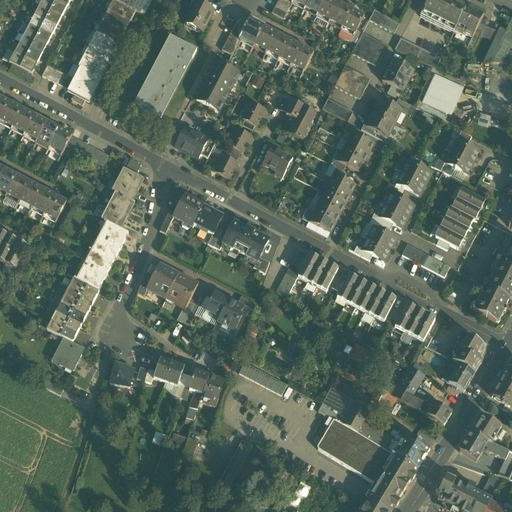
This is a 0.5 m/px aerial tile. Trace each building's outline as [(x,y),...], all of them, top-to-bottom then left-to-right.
[(65,10),(45,0),(42,0),(38,8),(60,20),(65,10)] [(70,1),(67,0),(45,0),(65,10),(70,1)] [(116,0),(115,3),(135,13),(137,14),(143,0),(116,0)] [(291,4),(283,0),(278,0),(276,3),(288,10),(291,4)] [(309,0),(293,0),(292,3),(305,9),(309,0)] [(325,0),(309,0),(305,9),(317,16),(325,0)] [(339,5),(330,0),(325,0),(317,16),(330,22),(339,5)] [(465,9),(446,0),(428,0),(420,18),(453,34),(454,32),(465,9)] [(212,11),(194,2),(183,24),(200,34),(212,11)] [(135,13),(115,3),(109,14),(129,24),(135,13)] [(288,10),(276,3),(274,9),(285,15),(288,10)] [(339,5),(330,22),(342,29),(351,11),(339,5)] [(60,20),(38,8),(34,18),(56,29),(60,20)] [(285,15),(274,9),(271,14),(283,20),(285,15)] [(478,15),(465,9),(454,32),(471,40),(472,40),(478,27),(483,17),(478,15)] [(364,18),(351,11),(342,29),(355,35),(364,18)] [(379,15),(374,12),(369,22),(374,25),(379,15)] [(129,24),(109,14),(104,25),(123,35),(129,24)] [(384,18),(379,15),(374,25),(379,28),(384,18)] [(56,29),(34,18),(29,27),(51,38),(56,29)] [(384,18),(379,28),(384,30),(389,20),(384,18)] [(249,25),(238,19),(235,25),(246,30),(249,25)] [(511,56),(505,56),(511,40),(511,19),(506,33),(499,30),(496,36),(492,45),(483,65),(511,65),(511,56)] [(389,20),(384,30),(388,33),(394,23),(389,20)] [(263,29),(250,22),(249,25),(246,30),(243,36),(241,40),(254,47),(263,29)] [(394,23),(388,33),(394,36),(399,25),(394,23)] [(123,35),(104,25),(98,36),(117,46),(123,35)] [(246,30),(235,25),(232,30),(243,36),(246,30)] [(51,38),(29,27),(24,36),(46,48),(51,38)] [(478,27),(472,40),(471,40),(467,48),(473,51),(479,39),(483,30),(478,27)] [(276,35),(263,29),(254,47),(266,53),(276,35)] [(243,36),(232,30),(230,35),(240,41),(241,40),(243,36)] [(496,36),(483,30),(479,39),(492,45),(496,36)] [(240,41),(230,35),(227,41),(237,46),(240,41)] [(288,41),(276,35),(266,53),(279,60),(288,41)] [(367,38),(362,35),(356,45),(362,48),(367,38)] [(46,48),(24,36),(19,46),(41,57),(46,48)] [(117,46),(98,36),(92,48),(112,58),(117,46)] [(372,40),(367,38),(362,48),(367,51),(372,40)] [(196,51),(172,39),(133,113),(157,126),(196,51)] [(377,43),(372,40),(367,51),(371,53),(377,43)] [(440,61),(400,40),(394,52),(417,63),(435,71),(440,61)] [(237,46),(227,41),(224,46),(235,51),(237,46)] [(301,48),(288,41),(279,60),(291,66),(301,48)] [(377,43),(371,53),(376,56),(382,46),(377,43)] [(362,48),(356,45),(351,56),(356,58),(362,48)] [(41,57),(19,46),(14,55),(36,66),(41,57)] [(235,51),(224,46),(221,51),(232,57),(235,51)] [(382,46),(376,56),(382,59),(387,48),(382,46)] [(92,48),(86,59),(106,69),(112,58),(92,48)] [(313,54),(301,48),(291,66),(304,72),(313,54)] [(362,48),(356,58),(361,61),(367,51),(362,48)] [(367,51),(361,61),(366,63),(371,53),(367,51)] [(371,53),(366,63),(371,66),(376,56),(371,53)] [(36,66),(14,55),(9,64),(28,74),(31,76),(36,66)] [(376,56),(371,66),(376,69),(382,59),(376,56)] [(76,68),(77,69),(79,70),(100,80),(106,69),(86,59),(83,57),(82,57),(76,68)] [(417,63),(406,57),(402,66),(412,72),(417,63)] [(402,66),(393,62),(387,73),(407,83),(413,72),(412,72),(402,66)] [(238,74),(216,63),(214,67),(215,70),(213,74),(233,84),(238,74)] [(28,74),(12,66),(9,72),(25,80),(28,74)] [(53,71),(47,68),(41,79),(47,82),(53,71)] [(350,71),(345,68),(339,78),(345,81),(350,71)] [(100,80),(79,70),(73,81),(74,82),(68,93),(67,94),(87,104),(100,80)] [(53,71),(47,82),(52,85),(58,74),(53,71)] [(350,71),(345,81),(349,83),(355,73),(350,71)] [(355,73),(349,83),(354,86),(360,76),(355,73)] [(407,83),(387,73),(382,84),(402,94),(407,83)] [(58,74),(52,85),(58,87),(63,77),(58,74)] [(233,84),(213,74),(211,78),(208,78),(206,83),(228,94),(233,84)] [(360,76),(354,86),(359,89),(365,78),(360,76)] [(63,77),(58,87),(63,90),(69,79),(63,77)] [(256,78),(252,86),(261,90),(264,81),(256,78)] [(345,81),(339,78),(334,88),(339,91),(345,81)] [(370,81),(365,78),(359,89),(364,91),(370,81)] [(435,78),(423,106),(445,116),(458,88),(435,78)] [(69,79),(63,90),(68,93),(74,82),(73,81),(69,79)] [(345,81),(339,91),(344,94),(349,83),(345,81)] [(228,94),(206,83),(204,87),(204,89),(205,89),(203,93),(223,104),(228,94)] [(349,83),(344,94),(349,96),(354,86),(349,83)] [(354,86),(349,96),(354,99),(359,89),(354,86)] [(359,89),(354,99),(359,102),(364,91),(359,89)] [(223,104),(203,93),(201,97),(200,97),(198,98),(196,103),(217,114),(223,104)] [(84,103),(73,98),(71,103),(81,109),(84,103)] [(107,100),(102,98),(99,105),(103,107),(107,100)] [(0,121),(9,105),(0,100),(0,121)] [(292,106),(282,100),(276,111),(286,116),(292,106)] [(299,107),(298,110),(305,114),(307,111),(309,112),(312,106),(302,101),(299,107)] [(333,104),(327,101),(322,111),(327,114),(333,104)] [(410,108),(398,101),(394,109),(401,112),(401,113),(406,116),(410,108)] [(394,109),(381,102),(375,114),(395,125),(401,113),(401,112),(394,109)] [(299,107),(293,103),(292,106),(286,116),(286,118),(290,120),(288,124),(300,130),(303,123),(310,127),(316,115),(309,112),(307,111),(305,114),(298,110),(299,107)] [(265,112),(250,104),(245,114),(248,115),(244,122),(255,127),(257,128),(265,112)] [(337,106),(333,104),(327,114),(332,117),(337,106)] [(21,111),(9,105),(0,121),(0,124),(12,130),(21,111)] [(342,109),(337,106),(332,117),(337,119),(342,109)] [(342,109),(337,119),(342,122),(347,111),(342,109)] [(34,118),(21,111),(12,130),(24,136),(34,118)] [(352,114),(347,111),(342,122),(347,125),(352,114)] [(395,125),(375,114),(373,113),(366,127),(366,128),(374,132),(387,139),(395,125)] [(479,126),(489,128),(492,117),(482,115),(479,126)] [(47,124),(34,118),(24,136),(37,143),(47,124)] [(255,127),(244,122),(241,127),(252,133),(255,127)] [(300,130),(288,124),(283,133),(303,143),(311,128),(310,127),(303,123),(300,130)] [(47,124),(37,143),(49,149),(59,131),(47,124)] [(216,126),(207,142),(208,142),(207,145),(213,149),(223,130),(216,126)] [(374,132),(366,128),(366,127),(364,126),(361,132),(372,137),(374,132)] [(207,142),(191,134),(193,131),(189,129),(187,132),(185,130),(175,149),(198,161),(200,157),(207,145),(208,142),(207,142)] [(72,138),(59,131),(49,149),(62,156),(66,148),(71,139),(72,138)] [(251,139),(236,131),(231,141),(234,143),(230,149),(243,155),(251,139)] [(471,139),(461,133),(456,142),(467,147),(467,146),(471,139)] [(373,145),(352,134),(347,144),(368,155),(373,145)] [(71,139),(66,148),(71,151),(77,141),(71,139)] [(108,158),(77,141),(71,151),(71,152),(103,169),(108,158)] [(467,147),(456,142),(450,153),(472,165),(478,153),(472,150),(473,149),(467,146),(467,147)] [(368,155),(347,144),(342,153),(363,164),(368,155)] [(207,145),(200,157),(207,161),(213,149),(207,145)] [(292,160),(271,149),(262,166),(275,173),(277,171),(284,176),(292,160)] [(363,164),(342,153),(337,163),(345,168),(358,174),(363,164)] [(472,165),(450,153),(444,165),(455,170),(454,171),(460,174),(460,173),(466,176),(472,165)] [(237,166),(222,158),(217,167),(220,169),(217,175),(229,182),(237,166)] [(345,168),(337,163),(333,161),(330,167),(335,170),(336,169),(342,173),(345,168)] [(140,167),(130,162),(127,167),(138,172),(140,167)] [(409,164),(408,163),(402,174),(426,187),(429,180),(428,179),(430,175),(414,166),(409,164)] [(455,170),(444,165),(440,173),(450,178),(454,171),(455,170)] [(138,172),(127,167),(124,173),(134,178),(138,172)] [(335,170),(330,167),(329,169),(325,176),(331,180),(334,176),(332,175),(335,170)] [(342,173),(336,169),(335,170),(332,175),(334,176),(334,175),(342,180),(345,174),(342,173)] [(16,178),(4,171),(0,178),(0,193),(6,197),(16,178)] [(124,173),(122,172),(116,182),(137,193),(142,182),(134,178),(124,173)] [(426,187),(402,174),(396,186),(418,197),(421,192),(422,193),(426,187)] [(342,180),(334,175),(334,176),(331,180),(329,185),(350,196),(355,186),(342,180)] [(16,178),(6,197),(19,203),(29,185),(16,178)] [(137,193),(116,182),(111,193),(114,195),(131,204),(137,193)] [(29,185),(19,203),(31,210),(41,191),(29,185)] [(350,196),(329,185),(323,195),(345,206),(350,196)] [(53,198),(41,191),(31,210),(43,217),(53,198)] [(484,203),(462,191),(457,201),(479,213),(484,203)] [(131,204),(114,195),(107,208),(125,218),(127,219),(130,212),(129,211),(132,204),(131,204)] [(345,206),(323,195),(318,204),(340,215),(345,206)] [(413,208),(391,196),(385,207),(408,220),(412,213),(410,212),(413,208)] [(66,204),(53,198),(43,217),(56,223),(66,204)] [(203,208),(184,198),(175,214),(172,219),(173,219),(192,229),(193,227),(203,208)] [(479,213),(457,201),(452,211),(473,222),(472,222),(474,223),(479,213)] [(340,215),(318,204),(313,214),(335,225),(340,215)] [(408,220),(385,207),(379,218),(379,219),(393,226),(401,230),(403,225),(405,226),(408,220)] [(125,218),(107,208),(100,221),(107,225),(120,232),(123,225),(122,224),(125,218)] [(223,218),(203,208),(193,227),(212,237),(213,237),(217,230),(223,218)] [(473,222),(452,211),(451,210),(445,220),(467,232),(472,222),(473,222)] [(175,214),(170,211),(159,233),(165,236),(170,225),(173,219),(172,219),(175,214)] [(335,225),(313,214),(308,224),(309,224),(329,235),(330,235),(335,225)] [(393,226),(379,219),(379,218),(374,215),(371,221),(390,231),(393,226)] [(467,232),(445,220),(440,230),(462,241),(467,232)] [(390,231),(371,221),(368,227),(373,230),(373,229),(387,237),(390,231)] [(233,224),(224,242),(222,246),(256,264),(257,265),(260,260),(269,242),(233,224)] [(329,235),(309,224),(306,229),(326,240),(329,235)] [(107,225),(102,233),(101,233),(96,243),(97,243),(87,262),(85,261),(79,272),(74,281),(98,294),(128,236),(120,232),(107,225)] [(387,237),(373,229),(373,230),(367,240),(391,253),(394,246),(393,245),(395,241),(387,237)] [(217,230),(213,237),(212,237),(207,246),(213,249),(219,238),(222,232),(217,230)] [(462,241),(440,230),(435,240),(439,242),(449,247),(457,251),(462,241)] [(224,242),(219,238),(213,249),(219,252),(222,246),(224,242)] [(16,244),(7,239),(0,252),(0,263),(5,266),(16,244)] [(391,253),(367,240),(362,251),(361,252),(372,257),(384,263),(386,259),(387,259),(391,253)] [(449,247),(439,242),(436,247),(447,252),(449,247)] [(511,243),(508,250),(506,249),(501,260),(503,261),(499,267),(511,273),(511,243)] [(26,249),(16,244),(5,266),(15,271),(26,249)] [(412,249),(407,246),(401,257),(407,260),(412,249)] [(372,257),(361,252),(362,251),(356,248),(353,254),(369,263),(372,257)] [(418,252),(412,249),(407,260),(412,263),(418,252)] [(310,255),(299,250),(296,255),(307,261),(309,257),(310,255)] [(423,255),(418,252),(412,263),(417,265),(423,255)] [(307,261),(296,255),(293,260),(304,266),(307,261)] [(423,255),(417,265),(423,268),(428,258),(423,255)] [(319,262),(309,257),(307,261),(304,266),(301,271),(299,276),(297,279),(307,284),(319,262)] [(434,260),(428,258),(423,268),(428,271),(434,260)] [(269,264),(260,260),(257,265),(256,264),(253,270),(265,276),(269,264)] [(304,266),(293,260),(291,265),(301,271),(304,266)] [(439,263),(434,260),(428,271),(433,274),(439,263)] [(319,262),(307,284),(316,289),(328,267),(319,262)] [(444,266),(439,263),(433,274),(439,277),(444,266)] [(301,271),(291,265),(288,271),(299,276),(301,271)] [(450,269),(444,266),(439,277),(444,279),(450,269)] [(178,277),(158,267),(153,278),(147,289),(166,299),(178,277)] [(328,267),(316,289),(326,294),(329,288),(334,277),(337,272),(328,267)] [(511,273),(499,267),(496,273),(494,272),(488,283),(490,284),(487,291),(508,302),(511,303),(511,302),(511,273)] [(79,272),(71,268),(66,277),(74,281),(79,272)] [(299,276),(288,271),(285,276),(296,282),(297,279),(299,276)] [(146,274),(139,290),(137,295),(143,298),(146,293),(145,292),(147,289),(153,278),(146,274)] [(296,282),(285,276),(282,281),(293,287),(296,282)] [(178,277),(166,299),(183,308),(186,310),(189,304),(197,288),(178,277)] [(334,277),(329,288),(334,291),(340,280),(334,277)] [(339,293),(336,299),(346,304),(357,282),(348,277),(345,283),(339,293)] [(340,280),(334,291),(339,293),(345,283),(340,280)] [(98,294),(74,281),(69,290),(94,303),(98,294)] [(293,287),(282,281),(279,287),(290,292),(293,287)] [(357,282),(346,304),(355,309),(367,287),(357,282)] [(290,292),(279,287),(276,292),(287,298),(290,292)] [(367,287),(355,309),(364,314),(376,292),(367,287)] [(94,303),(69,290),(65,298),(90,311),(94,303)] [(487,291),(485,290),(482,296),(480,295),(475,306),(477,307),(473,314),(497,326),(503,314),(506,313),(504,310),(508,302),(487,291)] [(287,298),(276,292),(274,297),(285,303),(287,298)] [(376,292),(364,314),(374,319),(385,297),(376,292)] [(214,295),(204,313),(219,320),(228,302),(214,295)] [(385,297),(374,319),(383,324),(386,318),(392,308),(395,302),(385,297)] [(90,311),(65,298),(60,307),(85,320),(90,311)] [(256,306),(241,298),(238,304),(254,312),(256,306)] [(219,320),(216,325),(234,334),(241,319),(238,318),(243,310),(228,302),(219,320)] [(183,308),(176,322),(184,326),(194,306),(189,304),(186,310),(183,308)] [(194,306),(184,326),(189,329),(199,309),(194,306)] [(85,320),(60,307),(56,315),(81,328),(85,320)] [(397,324),(394,329),(404,334),(415,312),(406,307),(397,324)] [(392,308),(386,318),(392,321),(397,310),(392,308)] [(402,313),(397,310),(392,321),(397,324),(402,313)] [(415,312),(404,334),(413,339),(425,317),(415,312)] [(81,328),(56,315),(52,324),(76,336),(81,328)] [(425,317),(413,339),(423,344),(426,336),(434,321),(425,317)] [(76,336),(52,324),(47,332),(63,340),(72,345),(76,336)] [(423,344),(421,347),(426,350),(432,339),(426,336),(423,344)] [(469,340),(464,337),(460,342),(458,343),(455,349),(458,350),(451,362),(459,367),(474,376),(482,363),(479,361),(486,349),(473,342),(473,341),(470,339),(469,340)] [(72,345),(63,340),(55,356),(63,360),(59,368),(73,375),(85,352),(72,345)] [(275,352),(290,359),(295,347),(281,340),(275,352)] [(355,348),(349,358),(369,368),(374,357),(355,348)] [(170,363),(160,360),(158,365),(155,374),(153,380),(160,383),(165,384),(172,364),(170,363)] [(452,363),(446,360),(441,369),(447,372),(452,363)] [(184,368),(174,365),(174,364),(172,364),(165,384),(169,386),(177,389),(178,386),(182,373),(184,368)] [(286,387),(244,365),(239,376),(281,398),(286,387)] [(133,372),(115,367),(110,385),(128,390),(133,372)] [(474,376),(459,367),(448,385),(463,394),(474,376)] [(148,372),(140,369),(136,381),(144,384),(148,372)] [(411,370),(399,390),(411,397),(423,377),(411,370)] [(155,374),(148,372),(144,384),(151,385),(153,380),(155,374)] [(511,375),(506,372),(495,391),(498,393),(494,400),(511,409),(511,375)] [(208,379),(195,374),(189,391),(189,392),(190,393),(196,395),(202,397),(208,379)] [(351,377),(349,381),(361,387),(363,384),(351,377)] [(202,397),(200,402),(209,405),(208,407),(215,410),(218,402),(217,402),(223,384),(208,379),(202,397)] [(63,392),(47,384),(44,390),(60,398),(63,392)] [(184,389),(178,386),(177,389),(173,399),(180,401),(184,389)] [(390,397),(372,388),(370,393),(374,396),(372,401),(383,408),(390,397)] [(189,391),(184,389),(181,399),(187,402),(190,393),(189,392),(189,391)] [(411,397),(399,390),(394,399),(406,407),(410,399),(411,397)] [(323,406),(335,413),(343,398),(331,391),(323,406)] [(196,395),(193,398),(189,410),(197,413),(200,402),(202,397),(196,395)] [(354,404),(344,399),(344,398),(343,398),(335,413),(346,419),(347,419),(355,404),(354,404)] [(425,408),(410,399),(406,407),(425,418),(429,412),(425,408)] [(451,415),(430,403),(428,406),(431,408),(429,412),(425,418),(443,428),(451,415)] [(360,406),(355,404),(354,404),(355,404),(347,419),(346,419),(342,427),(357,435),(363,423),(370,412),(360,406)] [(335,413),(322,406),(318,414),(342,427),(346,419),(335,413)] [(511,416),(498,409),(495,415),(511,422),(511,416)] [(197,413),(189,410),(184,425),(192,427),(197,413)] [(501,430),(480,418),(470,435),(487,445),(491,447),(501,430)] [(394,459),(355,434),(333,422),(317,449),(318,452),(376,488),(394,459)] [(363,423),(357,435),(393,457),(398,448),(392,445),(393,442),(363,423)] [(186,440),(174,435),(170,444),(183,449),(186,440)] [(487,445),(470,435),(459,453),(476,463),(484,449),(487,445)] [(403,439),(397,436),(393,442),(392,445),(398,448),(403,439)] [(429,451),(405,436),(403,439),(398,448),(393,457),(392,457),(394,458),(417,472),(429,451)] [(197,443),(187,439),(182,456),(192,460),(197,443)] [(252,448),(242,442),(239,447),(249,453),(252,448)] [(491,447),(487,445),(484,449),(487,451),(486,453),(486,454),(504,462),(507,454),(491,447)] [(249,453),(239,447),(236,452),(247,458),(249,453)] [(247,458),(236,452),(233,458),(244,463),(247,458)] [(511,471),(511,456),(507,454),(504,462),(497,477),(508,481),(511,471)] [(244,463),(233,458),(230,463),(241,469),(244,463)] [(370,498),(368,502),(383,511),(392,511),(393,511),(407,487),(417,472),(394,458),(394,459),(376,488),(370,498)] [(241,469),(230,463),(227,468),(238,474),(241,469)] [(238,474),(227,468),(224,473),(235,479),(238,474)] [(235,479),(224,473),(221,479),(232,484),(235,479)] [(232,484),(221,479),(218,484),(229,490),(232,484)] [(475,488),(469,485),(467,490),(446,479),(438,495),(447,500),(444,505),(457,511),(485,511),(489,504),(490,505),(491,502),(480,496),(473,493),(475,488)] [(307,498),(310,487),(300,484),(297,495),(307,498)] [(236,502),(212,487),(209,492),(232,507),(236,502)] [(383,511),(368,502),(364,509),(362,507),(359,511),(383,511)]
